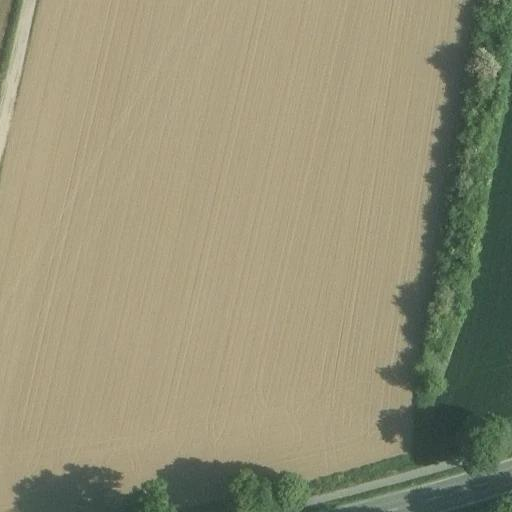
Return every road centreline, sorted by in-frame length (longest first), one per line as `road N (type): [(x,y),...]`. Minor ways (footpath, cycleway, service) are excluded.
road 1 (track): [(34,0),(0,152)]
road 2 (primary): [(397,511),(511,477)]
